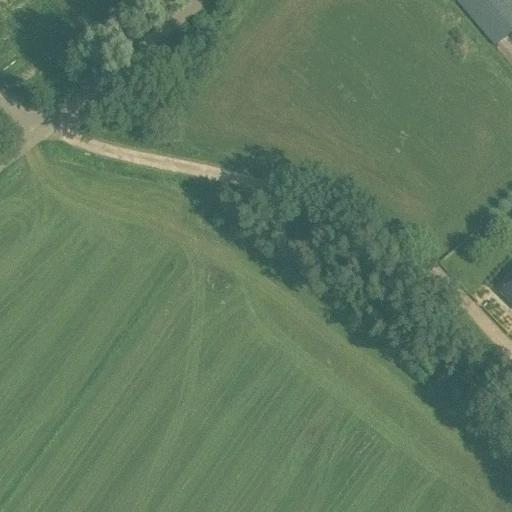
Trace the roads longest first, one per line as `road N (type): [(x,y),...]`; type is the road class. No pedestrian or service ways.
road 1 (track): [(511,347),(425,262),(338,214),(248,181),(90,148),(0,95)]
road 2 (unclassified): [(0,162),(203,0)]
